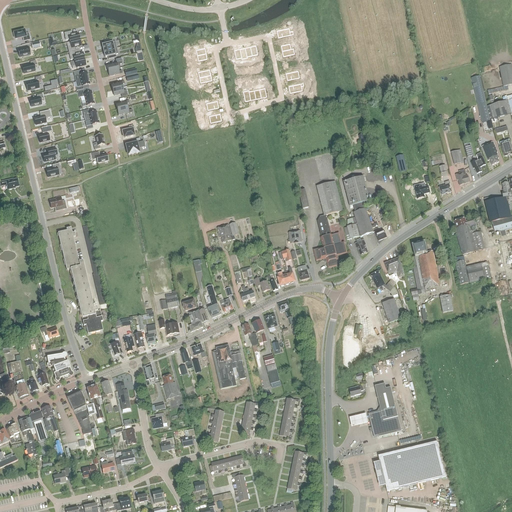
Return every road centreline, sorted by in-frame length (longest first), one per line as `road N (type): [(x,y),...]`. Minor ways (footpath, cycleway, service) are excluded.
road 1 (unclassified): [(85,380),(0,37)]
road 2 (unclassified): [(226,44),(268,35),(281,99),(229,116),(214,47)]
road 3 (secondary): [(341,297),(393,242),(511,167)]
road 4 (secondary): [(331,485),(328,339),(341,297)]
road 5 (tertiary): [(133,362),(297,290)]
road 6 (unclassified): [(82,0),(120,164)]
